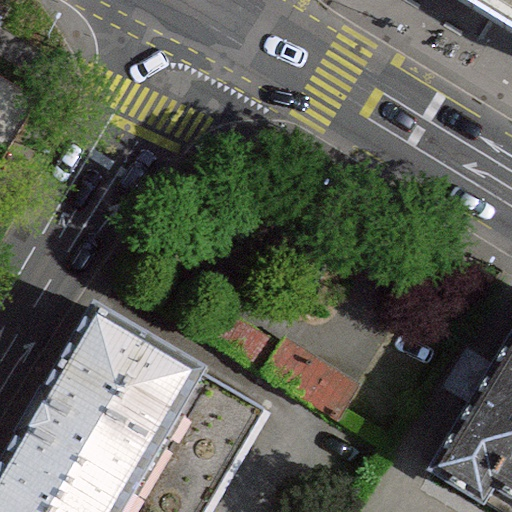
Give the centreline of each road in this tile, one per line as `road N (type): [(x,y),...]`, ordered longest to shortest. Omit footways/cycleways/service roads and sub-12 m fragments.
road 1 (residential): [(0,335),(195,2)]
road 2 (primary): [(195,2),(511,194)]
